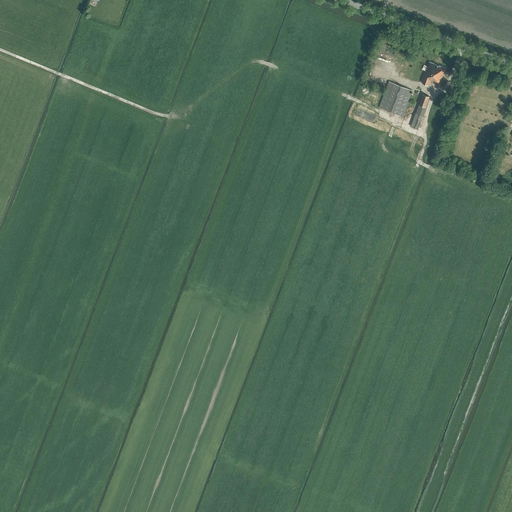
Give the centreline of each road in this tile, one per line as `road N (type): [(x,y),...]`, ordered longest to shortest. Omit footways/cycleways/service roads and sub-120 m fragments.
road 1 (track): [(0,49),(170,117),(260,61),(420,132)]
road 2 (tertiary): [(511,64),(341,0)]
